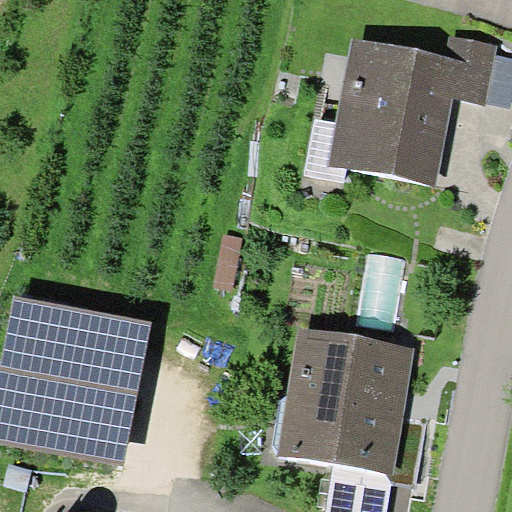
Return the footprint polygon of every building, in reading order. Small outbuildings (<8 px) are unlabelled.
[(337,122),(329,165),(348,169),(435,185),(452,98),(486,106),(486,103),(496,54),(498,44),(448,35),(445,55),(352,37),(337,122)] [(511,98),(511,57),(496,54),(486,103),(510,108),(511,98)] [(346,182),(348,169),(329,165),(337,122),(315,118),(304,175),(346,182)] [(243,237),(225,234),(215,287),(233,290),(243,237)] [(152,322),(15,296),(0,372),(0,443),(122,464),(152,322)] [(299,329),(277,456),(335,468),(393,477),(392,482),(415,487),(427,423),(404,419),(415,349),(299,329)] [(328,511),(386,511),(392,482),(393,477),(335,468),(328,511)]
